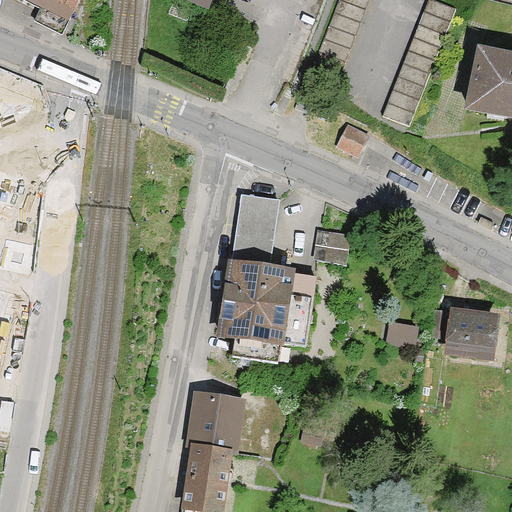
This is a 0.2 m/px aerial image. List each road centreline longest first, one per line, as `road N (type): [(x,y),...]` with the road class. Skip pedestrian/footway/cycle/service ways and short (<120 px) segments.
road 1 (residential): [(76,75),(15,511)]
road 2 (residential): [(230,137),(153,511)]
road 3 (tertiary): [(230,137),(511,270)]
road 4 (tertiary): [(76,75),(230,137)]
road 5 (unknown): [(230,137),(283,0)]
